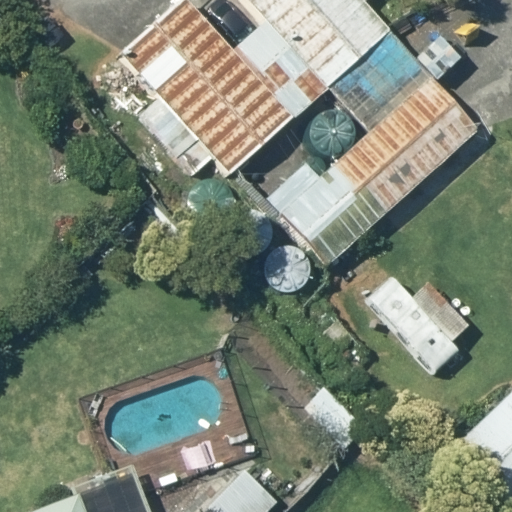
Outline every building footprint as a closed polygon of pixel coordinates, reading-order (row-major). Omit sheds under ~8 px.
[(230,0),(252,23),(218,55),(169,2),(106,61),(175,136),(156,154),(178,177),(197,160),(217,182),(314,92),(352,134),(262,217),(313,271),(319,265),(339,286),(365,262),(348,244),(467,134),(350,7),(357,0),(230,0)] [(352,301),(418,372),(444,348),(378,277),(352,301)] [(230,373),(248,388),(260,373),(242,358),(230,373)] [(511,433),(495,450),(511,467),(511,433)] [(229,474),(191,511),(253,511),(260,506),(229,474)] [(63,511),(59,500),(26,511),(63,511)]
